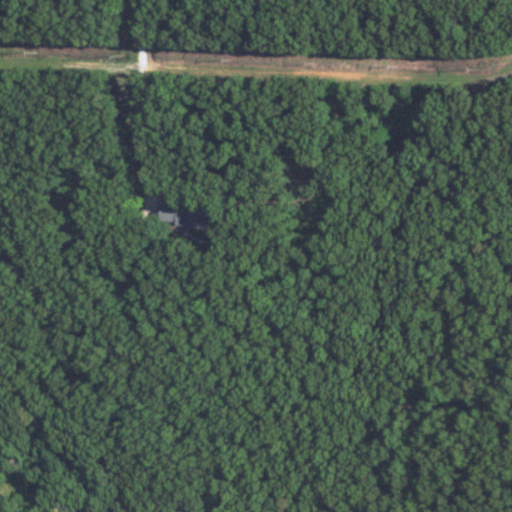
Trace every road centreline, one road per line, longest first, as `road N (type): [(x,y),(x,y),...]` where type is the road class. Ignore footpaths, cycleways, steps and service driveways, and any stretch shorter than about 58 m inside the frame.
road 1 (residential): [(0,58),(177,73),(499,81)]
road 2 (residential): [(148,217),(139,0)]
